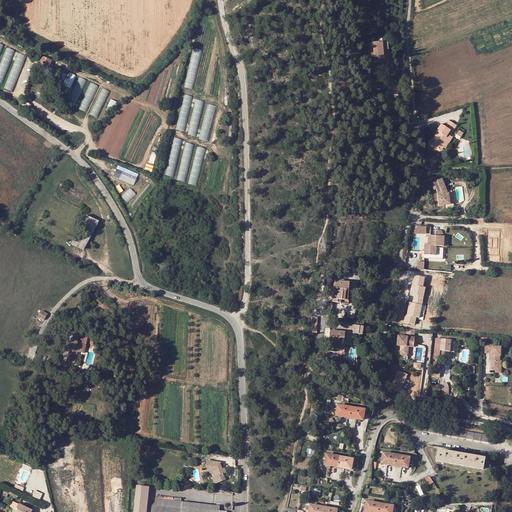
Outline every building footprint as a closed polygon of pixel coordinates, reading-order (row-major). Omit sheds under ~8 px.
[(375,63),(382,62),(383,62),(382,56),(385,56),(383,41),(368,43),(369,58),(374,58),(375,63)] [(0,66),(0,82),(2,83),(16,51),(8,48),(0,66)] [(203,52),(194,49),(184,88),(193,90),(203,52)] [(26,57),(18,54),(4,89),(13,93),(26,57)] [(47,70),(51,60),(42,56),(38,66),(47,70)] [(76,76),(69,73),(60,91),(68,95),(76,76)] [(87,80),(80,77),(67,104),(75,107),(87,80)] [(99,86),(91,83),(79,109),(87,113),(99,86)] [(110,92),(102,88),(90,115),(98,118),(110,92)] [(123,92),(117,89),(111,104),(117,106),(123,92)] [(193,97),(184,95),(176,131),(185,133),(193,97)] [(205,102),(196,100),(188,136),(197,138),(205,102)] [(217,106),(208,104),(200,140),(209,142),(217,106)] [(431,144),(439,149),(447,137),(445,136),(449,130),(452,131),(456,125),(448,119),(444,125),(441,124),(436,130),(437,131),(438,132),(436,135),(434,135),(431,139),(433,140),(431,144)] [(449,135),(447,137),(439,149),(440,150),(443,147),(444,148),(452,137),(449,135)] [(175,138),(165,176),(174,178),(184,140),(175,138)] [(185,143),(176,181),(185,183),(194,145),(185,143)] [(197,147),(188,185),(197,187),(206,149),(197,147)] [(117,168),(114,177),(135,185),(138,176),(117,168)] [(440,179),(432,182),(434,187),(436,190),(437,194),(438,206),(448,205),(447,194),(440,179)] [(81,249),(82,248),(84,249),(99,222),(87,215),(71,244),(81,249)] [(422,237),(424,230),(417,228),(415,236),(422,237)] [(444,236),(444,233),(435,233),(434,245),(432,245),(431,255),(441,256),(442,246),(449,247),(450,236),(444,236)] [(350,283),(335,281),(332,302),(347,303),(348,290),(350,291),(350,283)] [(42,311),(38,317),(44,320),(48,314),(42,311)] [(364,334),(366,326),(356,324),(354,332),(364,334)] [(329,337),(330,337),(328,352),(334,352),(334,350),(343,351),(344,338),(346,338),(346,333),(329,331),(329,337)] [(411,346),(412,337),(395,334),(394,344),(398,344),(397,354),(405,355),(406,345),(411,346)] [(82,341),(73,339),(69,361),(77,362),(79,351),(87,353),(90,336),(84,335),(82,341)] [(343,351),(334,350),(334,352),(343,353),(344,352),(346,338),(344,338),(343,351)] [(451,340),(435,338),(434,355),(437,355),(440,355),(440,351),(450,352),(451,340)] [(498,343),(484,343),(484,355),(489,355),(492,355),(491,363),(491,371),(497,371),(501,372),(502,363),(502,359),(503,359),(504,348),(498,348),(498,343)] [(436,363),(437,355),(434,355),(433,366),(441,367),(441,363),(436,363)] [(440,377),(441,367),(433,366),(432,376),(440,377)] [(364,410),(338,405),(336,415),(342,416),(356,419),(362,420),(364,410)] [(489,436),(430,425),(429,432),(488,443),(489,436)] [(484,469),(485,459),(440,451),(438,461),(484,469)] [(410,458),(384,453),(382,464),(388,465),(402,467),(408,468),(410,458)] [(326,454),(324,465),(331,466),(344,469),(351,470),(353,459),(326,454)] [(230,468),(227,462),(214,460),(212,470),(218,471),(218,470),(221,471),(223,475),(222,476),(224,482),(232,479),(230,473),(233,472),(231,467),(230,468)] [(429,484),(434,482),(432,476),(426,478),(429,484)] [(140,486),(136,486),(133,511),(146,511),(149,487),(140,486)] [(36,490),(33,496),(40,499),(43,493),(36,490)] [(157,507),(182,510),(182,508),(212,511),(213,511),(214,506),(158,500),(157,507)] [(392,511),(394,506),(367,502),(365,511),(392,511)]
